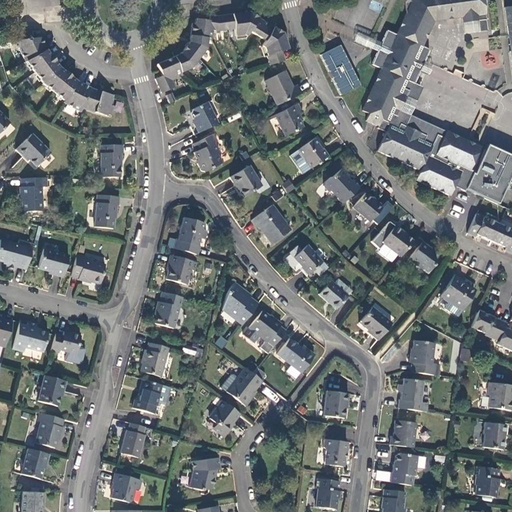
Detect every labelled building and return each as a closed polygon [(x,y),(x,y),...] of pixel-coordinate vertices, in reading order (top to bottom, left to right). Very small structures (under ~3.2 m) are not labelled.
[(18,0),(24,40),(36,38),(30,0),(18,0)] [(422,47),(433,21),(461,18),(461,23),(485,20),(483,7),(482,0),(403,0),(405,14),(396,35),(386,30),(380,43),(377,52),(371,64),(380,69),(361,111),(368,114),(365,121),(378,127),(377,129),(385,132),(377,152),(419,171),(415,181),(448,197),(452,187),(454,184),(465,188),(464,190),(488,201),(498,177),(476,167),(473,174),(471,173),(472,172),(469,170),(479,146),(445,131),(442,137),(436,134),(431,144),(423,141),(425,135),(399,124),(397,129),(387,124),(391,114),(397,117),(408,91),(403,88),(407,81),(413,84),(419,71),(420,69),(413,66),(415,61),(422,64),(423,62),(429,50),(422,47)] [(182,76),(180,73),(190,68),(205,49),(206,38),(210,39),(211,31),(217,32),(233,30),(234,36),(243,35),(245,37),(249,32),(257,36),(264,41),(261,47),(263,48),(269,66),(284,61),(281,52),(287,50),(282,34),(277,35),(271,32),(273,28),(266,24),(262,31),(261,30),(259,29),(263,22),(257,18),(255,21),(249,17),(248,12),(217,17),(209,15),(208,21),(195,19),(194,24),(191,24),(188,42),(179,54),(156,65),(161,76),(154,80),(158,87),(161,94),(174,87),(171,81),(182,76)] [(255,21),(257,18),(248,12),(249,17),(255,21)] [(485,20),(461,23),(463,34),(486,31),(485,20)] [(357,33),(354,41),(377,52),(380,43),(357,33)] [(18,48),(24,62),(25,62),(42,84),(63,101),(62,103),(79,112),(81,108),(93,112),(106,116),(107,115),(110,116),(112,106),(109,106),(112,96),(99,92),(98,95),(88,92),(89,88),(81,84),(79,87),(74,84),(76,82),(70,77),(66,82),(61,77),(64,73),(58,68),(54,62),(49,65),(45,59),(49,56),(45,51),(42,52),(40,46),(43,45),(40,38),(36,38),(24,40),(17,41),(18,48)] [(343,44),(322,53),(338,96),(360,87),(343,44)] [(413,66),(420,69),(419,71),(428,75),(432,66),(423,62),(422,64),(415,61),(413,66)] [(284,71),(264,81),(276,106),(300,94),(297,86),(292,89),(284,71)] [(431,144),(436,134),(442,137),(445,131),(409,115),(422,88),(413,84),(407,81),(403,88),(408,91),(397,117),(391,114),(387,124),(397,129),(399,124),(425,135),(423,141),(431,144)] [(165,96),(168,104),(174,102),(171,94),(165,96)] [(190,114),(195,124),(193,125),(197,133),(216,124),(206,103),(191,110),(190,114)] [(300,112),(297,104),(274,115),(284,136),(302,128),(295,114),(300,112)] [(0,113),(0,131),(9,123),(0,113)] [(49,153),(31,134),(15,150),(22,157),(24,156),(35,167),(49,153)] [(200,171),(203,172),(221,163),(217,154),(219,153),(213,143),(216,142),(212,134),(192,144),(196,151),(193,153),(198,163),(196,164),(200,171)] [(297,150),(310,169),(327,156),(322,148),(321,149),(313,139),(297,150)] [(122,145),(99,145),(100,154),(100,178),(119,178),(119,162),(120,162),(120,154),(122,154),(122,145)] [(488,201),(497,205),(507,182),(511,169),(511,156),(486,145),(476,167),(498,177),(488,201)] [(241,161),(248,157),(245,152),(238,156),(241,161)] [(235,186),(236,186),(243,197),(260,186),(248,166),(229,177),(235,186)] [(323,186),(327,191),(330,191),(341,204),(359,188),(351,180),(350,181),(340,170),(330,178),(330,177),(323,183),(323,186)] [(40,187),(45,187),(45,178),(20,179),(20,187),(19,187),(19,197),(21,197),(21,212),(41,211),(40,187)] [(286,193),(294,189),(290,180),(282,183),(286,193)] [(454,184),(452,187),(463,192),(464,190),(465,188),(454,184)] [(371,198),(370,198),(364,193),(352,207),(369,222),(382,207),(371,198)] [(118,197),(96,195),(95,203),(93,227),(112,229),(114,214),(115,214),(116,206),(118,206),(118,197)] [(271,205),(250,221),(255,228),(257,226),(271,244),(290,230),(271,205)] [(511,254),(511,230),(475,214),(466,234),(474,237),(476,234),(506,248),(504,251),(511,254)] [(197,255),(199,246),(197,246),(199,239),(203,240),(206,233),(204,230),(202,230),(203,224),(183,218),(177,240),(175,240),(173,249),(197,255)] [(394,226),(381,243),(399,257),(412,241),(405,236),(406,235),(394,226)] [(5,267),(14,270),(15,267),(25,270),(32,244),(18,241),(17,245),(0,240),(0,261),(6,263),(5,267)] [(434,265),(433,252),(420,242),(408,259),(427,273),(434,265)] [(308,274),(321,262),(306,245),(293,257),(302,268),(308,274)] [(52,273),(52,274),(62,277),(68,256),(42,249),(37,269),(52,273)] [(83,259),(83,257),(76,255),(70,277),(77,279),(77,280),(85,282),(85,281),(99,285),(104,265),(83,259)] [(196,263),(170,256),(167,264),(169,265),(165,280),(185,285),(189,270),(194,271),(196,263)] [(460,283),(461,281),(462,280),(454,275),(440,296),(461,311),(474,292),(460,283)] [(337,279),(333,284),(329,281),(317,295),(334,310),(351,292),(337,279)] [(461,281),(460,283),(474,292),(475,290),(461,281)] [(241,325),(257,305),(248,298),(243,294),(244,292),(233,283),(226,292),(221,309),(241,325)] [(154,324),(173,329),(181,298),(161,292),(158,303),(157,302),(155,310),(157,311),(154,324)] [(391,324),(371,307),(358,323),(371,333),(370,335),(377,341),(391,324)] [(266,354),(272,347),(284,332),(278,327),(280,325),(273,319),(272,320),(261,311),(242,335),(253,343),(258,336),(264,341),(259,348),(266,354)] [(511,352),(511,349),(511,331),(504,328),(506,324),(478,311),(470,328),(484,334),(484,335),(497,341),(496,345),(511,352)] [(0,346),(4,347),(11,322),(3,320),(4,316),(0,315),(0,346)] [(24,348),(42,353),(47,333),(35,330),(36,325),(27,323),(26,326),(18,324),(12,349),(23,352),(24,348)] [(54,334),(50,351),(58,353),(59,350),(75,355),(80,336),(63,332),(62,336),(54,334)] [(214,344),(223,349),(227,341),(219,336),(214,344)] [(304,351),(288,339),(276,355),(299,373),(313,355),(305,349),(304,351)] [(195,348),(202,350),(204,344),(193,341),(191,347),(195,348)] [(409,363),(411,363),(410,372),(433,375),(435,364),(430,363),(433,343),(413,341),(411,354),(410,354),(409,363)] [(140,372),(159,377),(167,348),(148,343),(146,351),(144,350),(142,359),(143,360),(140,372)] [(181,352),(193,355),(195,348),(191,347),(183,345),(181,352)] [(468,361),(471,350),(462,348),(460,359),(468,361)] [(261,382),(243,367),(224,391),(244,407),(250,399),(249,398),(252,393),(261,382)] [(65,382),(43,376),(37,401),(56,407),(60,391),(62,392),(65,382)] [(422,412),(423,403),(420,403),(422,382),(402,379),(401,385),(397,385),(396,390),(397,393),(400,393),(399,400),(398,400),(397,408),(422,412)] [(161,385),(142,380),(139,390),(141,391),(138,401),(134,400),(131,408),(153,414),(161,385)] [(489,396),(488,408),(510,411),(511,398),(510,398),(511,386),(488,383),(487,396),(489,396)] [(322,416),(343,419),(345,404),(346,404),(348,394),(326,391),(322,416)] [(221,401),(215,408),(217,409),(209,419),(215,424),(217,426),(213,431),(222,437),(229,429),(228,428),(238,414),(221,401)] [(40,414),(37,422),(40,423),(34,443),(54,448),(57,437),(58,437),(62,420),(40,414)] [(389,445),(412,448),(415,424),(395,421),(392,437),(390,437),(389,445)] [(144,435),(142,435),(144,427),(129,423),(126,431),(125,431),(119,453),(138,458),(144,435)] [(481,447),(501,450),(505,425),(484,423),(482,434),(483,434),(481,447)] [(323,439),(322,448),(324,451),(322,462),(331,463),(333,466),(340,467),(341,459),(342,453),(344,453),(345,443),(323,439)] [(48,455),(27,449),(20,474),(39,480),(43,464),(45,465),(48,455)] [(433,459),(443,461),(444,454),(434,453),(433,459)] [(411,486),(412,476),(413,476),(416,456),(398,454),(395,456),(394,465),(392,465),(391,473),(390,473),(389,483),(411,486)] [(201,491),(202,487),(210,489),(214,476),(212,476),(214,470),(220,469),(218,458),(191,461),(192,470),(188,487),(201,491)] [(475,495),(494,498),(498,470),(476,467),(475,477),(476,477),(475,485),(476,486),(475,495)] [(130,501),(134,489),(137,490),(140,481),(114,474),(112,482),(114,483),(110,498),(127,503),(130,501)] [(338,482),(316,479),(315,489),(317,489),(315,507),(335,510),(338,482)] [(381,511),(404,511),(404,509),(402,509),(404,493),(383,490),(380,509),(382,509),(381,511)] [(43,493),(21,492),(20,511),(40,511),(41,504),(43,504),(43,493)]
